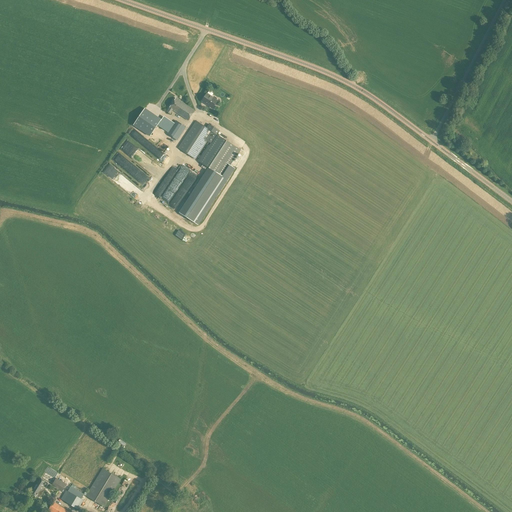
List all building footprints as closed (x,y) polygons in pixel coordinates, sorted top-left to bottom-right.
[(212,108),(218,101),(207,93),(202,101),(212,108)] [(195,111),(176,98),(167,111),(170,114),(173,110),(188,121),(195,111)] [(152,110),(147,119),(157,125),(155,129),(166,136),(173,123),(152,110)] [(177,141),(186,127),(176,120),(167,134),(177,141)] [(231,145),(196,121),(178,148),(195,159),(208,141),(211,143),(199,162),(214,171),(223,177),(240,151),(231,145)] [(122,150),(145,166),(151,158),(128,141),(122,150)] [(121,165),(124,161),(121,159),(123,156),(118,152),(113,160),(121,165)] [(103,172),(121,186),(127,178),(110,164),(103,172)] [(117,197),(119,195),(99,179),(97,182),(100,184),(101,183),(103,184),(100,188),(112,197),(114,194),(117,197)] [(187,195),(181,204),(184,206),(187,202),(187,201),(190,197),(187,195)] [(170,205),(176,208),(179,201),(173,198),(170,205)] [(104,507),(121,479),(102,468),(85,496),(104,507)] [(40,478),(31,493),(39,498),(49,484),(40,478)] [(56,478),(52,485),(62,492),(67,485),(56,478)] [(71,486),(68,491),(66,490),(61,499),(78,510),(84,500),(82,499),(84,494),(71,486)] [(48,510),(50,511),(69,511),(53,501),(48,510)]
